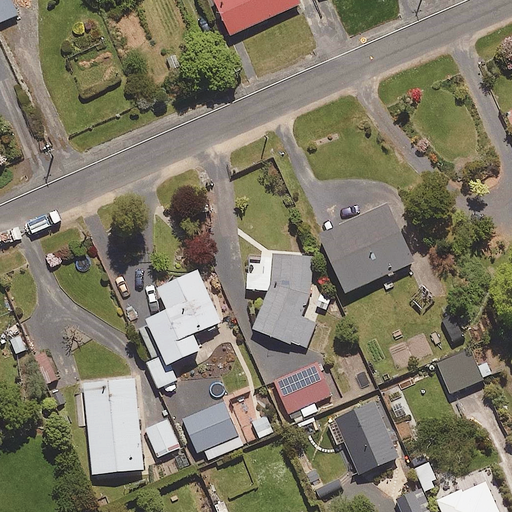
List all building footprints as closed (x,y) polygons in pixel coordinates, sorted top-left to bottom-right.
[(0,0),(0,20),(17,14),(11,0),(0,0)] [(297,3),(295,0),(213,0),(229,34),(297,3)] [(104,45),(69,61),(85,96),(120,80),(104,45)] [(511,110),(503,115),(511,134),(511,110)] [(411,261),(384,200),(317,231),(344,291),(411,261)] [(315,321),(300,316),(310,290),(312,255),(275,253),(270,267),(252,261),(244,284),(266,292),(253,328),(306,347),(315,321)] [(168,361),(198,348),(191,332),(219,320),(196,268),(156,286),(165,308),(145,317),(161,356),(146,362),(157,387),(176,379),(168,361)] [(476,344),(435,363),(450,397),(491,379),(476,344)] [(332,393),(318,361),(274,381),(287,412),(300,407),(304,417),(315,413),(311,403),(332,393)] [(142,467),(133,377),(82,382),(91,472),(142,467)] [(397,456),(374,400),(326,419),(335,441),(343,438),(357,472),(397,456)] [(242,445),(224,401),(183,418),(196,452),(205,448),(210,458),(242,445)] [(272,432),(265,415),(252,421),(259,438),(272,432)] [(179,447),(167,419),(146,428),(157,456),(179,447)] [(438,484),(429,461),(414,467),(423,490),(438,484)] [(497,511),(485,481),(436,500),(440,511),(497,511)] [(421,511),(412,491),(395,498),(400,511),(421,511)]
